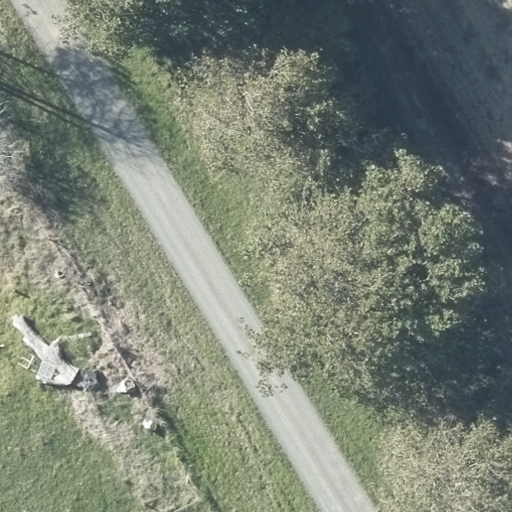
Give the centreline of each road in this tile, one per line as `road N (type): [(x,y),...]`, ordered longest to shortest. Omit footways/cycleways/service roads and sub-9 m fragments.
road 1 (unclassified): [(62,0),(369,511)]
road 2 (track): [(371,0),(511,246)]
